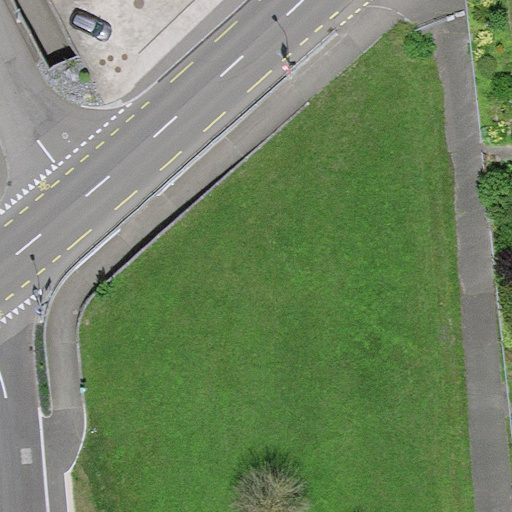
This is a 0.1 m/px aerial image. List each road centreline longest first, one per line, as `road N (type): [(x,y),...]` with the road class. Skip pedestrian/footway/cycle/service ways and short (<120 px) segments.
road 1 (residential): [(500,511),(456,72),(420,0)]
road 2 (primary): [(84,197),(304,0)]
road 3 (residential): [(0,54),(35,129),(84,197)]
road 4 (residential): [(0,371),(18,511)]
